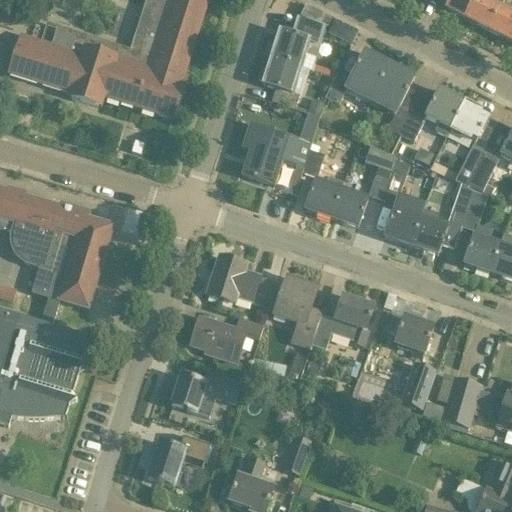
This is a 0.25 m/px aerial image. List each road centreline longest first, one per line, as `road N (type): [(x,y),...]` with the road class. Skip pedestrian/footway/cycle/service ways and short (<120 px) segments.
road 1 (residential): [(511,322),(186,212)]
road 2 (residential): [(130,511),(105,501),(102,480),(186,212)]
road 3 (residential): [(186,212),(254,0)]
road 4 (residential): [(511,96),(332,0)]
road 5 (residential): [(186,212),(0,153)]
